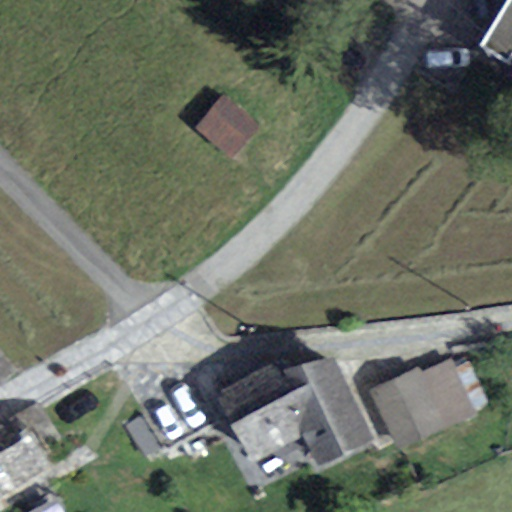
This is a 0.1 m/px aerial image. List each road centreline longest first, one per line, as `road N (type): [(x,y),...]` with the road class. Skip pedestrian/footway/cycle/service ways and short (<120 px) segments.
road 1 (residential): [(153,325),(287,211),(408,59),(444,0)]
road 2 (residential): [(153,325),(206,349),(301,347),(511,321)]
